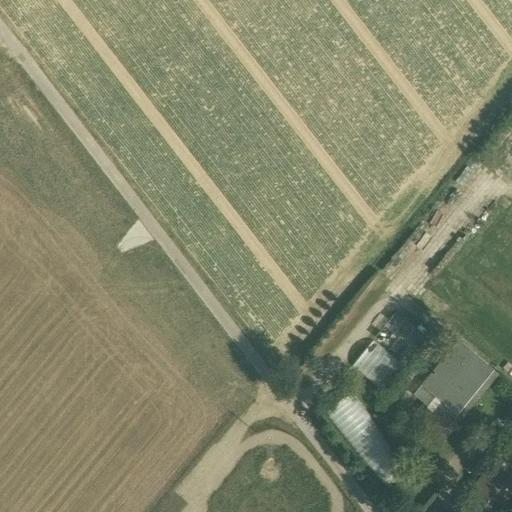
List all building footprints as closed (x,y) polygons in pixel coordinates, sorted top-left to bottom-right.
[(393,310),(372,336),(402,360),(423,335),(393,310)] [(399,363),(369,339),(347,366),(377,390),(399,363)] [(460,343),(435,373),(449,384),(462,369),(474,354),(460,343)] [(493,370),(474,354),(462,369),(481,385),(493,370)] [(439,397),(416,425),(435,441),(481,385),(462,369),(449,384),(439,397)] [(449,384),(435,373),(424,387),(435,397),(439,397),(449,384)] [(410,471),(348,391),(322,411),(384,491),(410,471)] [(503,511),(511,501),(511,447),(508,445),(492,465),(469,493),(492,511),(503,511)]
